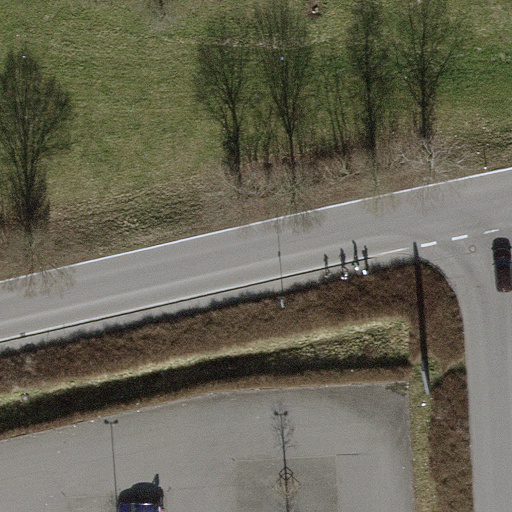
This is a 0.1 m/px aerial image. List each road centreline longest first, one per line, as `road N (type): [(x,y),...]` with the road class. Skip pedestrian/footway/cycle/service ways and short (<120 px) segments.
road 1 (secondary): [(493,210),(0,320)]
road 2 (residential): [(493,210),(511,493)]
